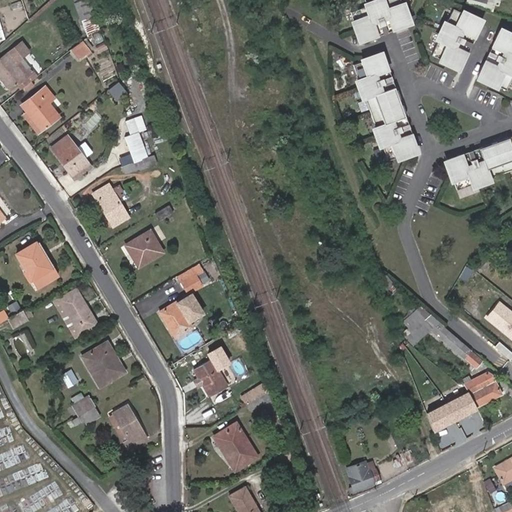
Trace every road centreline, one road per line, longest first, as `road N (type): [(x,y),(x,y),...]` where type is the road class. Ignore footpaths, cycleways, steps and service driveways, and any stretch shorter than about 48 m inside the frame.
road 1 (residential): [(0,123),(60,202),(166,383),(176,511)]
road 2 (residential): [(511,372),(430,302),(402,226),(432,149)]
road 3 (residential): [(0,359),(29,417),(110,511)]
road 4 (residential): [(432,149),(495,129),(495,121),(422,84),(410,91)]
road 5 (residential): [(382,494),(511,426)]
